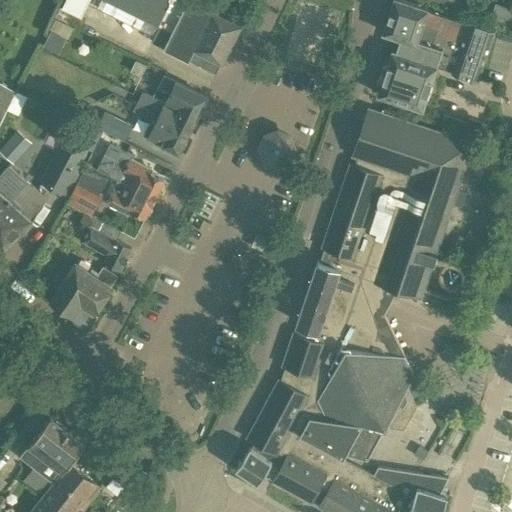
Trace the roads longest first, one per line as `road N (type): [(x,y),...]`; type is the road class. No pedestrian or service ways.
road 1 (residential): [(199,487),(265,351),(342,121),(364,0)]
road 2 (residential): [(279,0),(90,376)]
road 3 (residential): [(199,487),(90,376)]
road 4 (residential): [(0,284),(90,376)]
